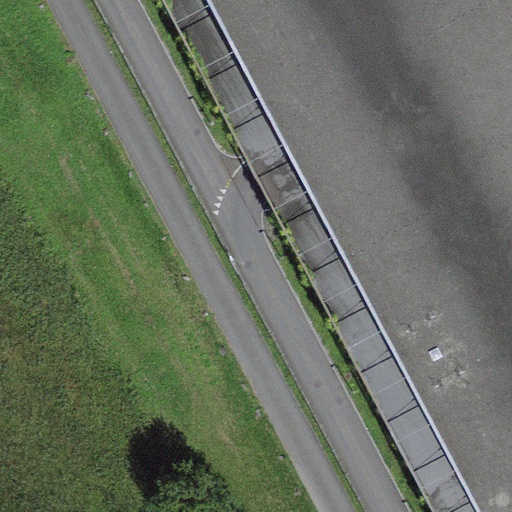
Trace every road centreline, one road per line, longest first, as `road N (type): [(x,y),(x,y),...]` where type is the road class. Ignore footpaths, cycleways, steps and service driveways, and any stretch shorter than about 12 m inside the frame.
road 1 (track): [(336,511),(62,0)]
road 2 (unknown): [(265,277),(511,136)]
road 3 (unknown): [(185,126),(406,0)]
road 4 (unknown): [(511,292),(331,402)]
